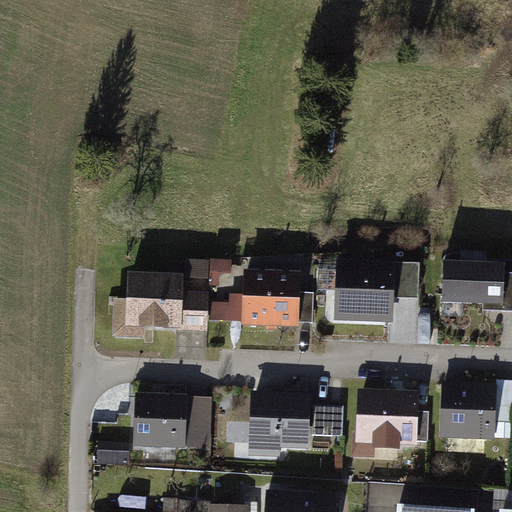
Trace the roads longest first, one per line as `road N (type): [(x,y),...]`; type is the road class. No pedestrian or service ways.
road 1 (residential): [(511,365),(87,369)]
road 2 (residential): [(87,369),(81,511)]
